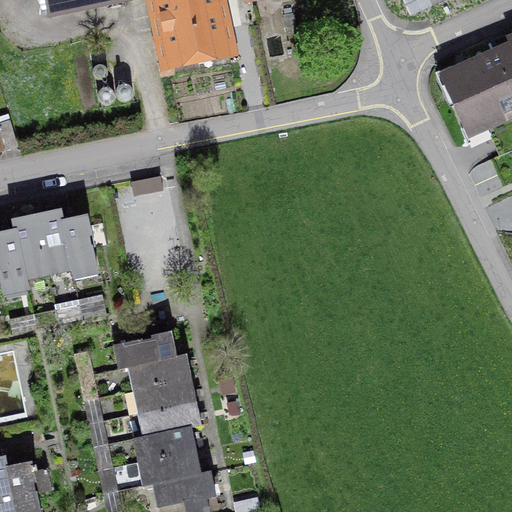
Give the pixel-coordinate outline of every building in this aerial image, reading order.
[(149,7),(147,0),(51,0),(57,25),(149,7)] [(147,0),(149,7),(164,83),(241,67),(228,0),(147,0)] [(245,0),(248,10),(292,0),(245,0)] [(445,81),(474,149),(511,133),(511,41),(505,44),(509,53),(445,81)] [(133,181),(136,194),(165,187),(162,174),(133,181)] [(42,224),(51,280),(77,276),(68,228),(67,220),(42,224)] [(22,239),(30,284),(51,280),(42,224),(20,228),(22,239)] [(68,228),(77,276),(78,285),(101,281),(91,224),(68,228)] [(32,295),(30,284),(22,239),(0,243),(0,274),(5,300),(32,295)] [(132,374),(182,364),(177,340),(116,353),(121,376),(132,374)] [(182,364),(132,374),(137,394),(199,381),(195,361),(182,364)] [(199,381),(137,394),(141,417),(204,404),(199,381)] [(204,404),(141,417),(147,444),(198,433),(209,431),(204,404)] [(198,433),(147,444),(137,446),(142,467),(202,455),(198,433)] [(202,455),(142,467),(147,492),(156,490),(207,479),(202,455)] [(0,511),(19,511),(13,474),(11,465),(0,466),(0,511)] [(49,511),(42,469),(13,474),(19,511),(49,511)] [(207,479),(156,490),(160,511),(164,511),(224,500),(219,477),(207,479)]
